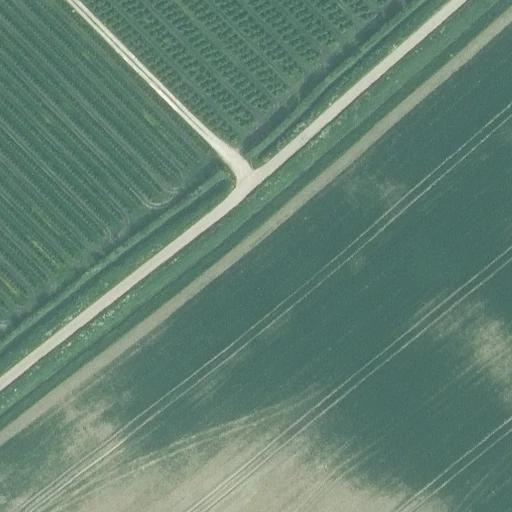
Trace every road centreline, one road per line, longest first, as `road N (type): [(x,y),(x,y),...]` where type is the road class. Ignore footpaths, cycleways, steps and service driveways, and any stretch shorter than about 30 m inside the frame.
road 1 (unclassified): [(0,383),(253,180),(456,0)]
road 2 (track): [(253,180),(74,0)]
